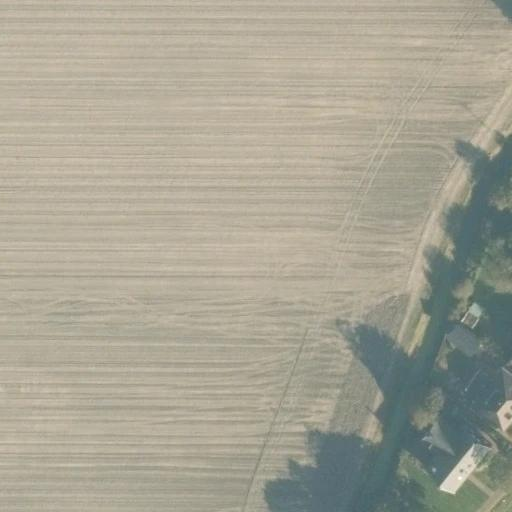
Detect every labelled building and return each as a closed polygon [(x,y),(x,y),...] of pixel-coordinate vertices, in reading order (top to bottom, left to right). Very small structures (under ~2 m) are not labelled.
[(472,326),(478,316),(467,309),(461,319),(472,326)] [(469,350),(477,341),(455,323),(448,332),(469,350)] [(453,350),(445,366),(467,378),(475,362),(453,350)] [(480,367),(474,374),(511,405),(511,372),(503,366),(493,378),(480,367)] [(497,425),(501,421),(505,424),(511,415),(511,405),(474,374),(465,386),(478,396),(471,404),(497,425)] [(438,386),(430,396),(449,411),(457,401),(438,386)] [(424,465),(446,483),(461,465),(468,470),(488,444),(490,445),(492,444),(461,419),(459,421),(461,422),(457,427),(440,413),(441,412),(440,410),(418,437),(420,439),(421,437),(438,451),(427,465),(425,464),(424,465)]
